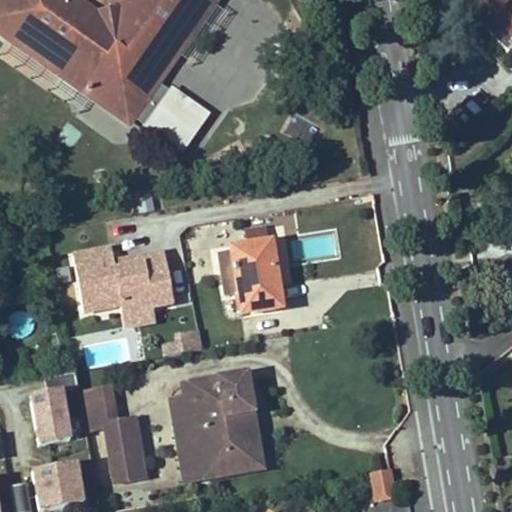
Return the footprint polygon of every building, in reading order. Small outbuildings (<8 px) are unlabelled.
[(151,93),(184,45),(177,40),(198,9),(206,14),(216,0),(129,0),(119,15),(101,18),(75,0),(0,0),(0,33),(19,47),(25,40),(57,62),(51,69),(129,124),(139,110),(156,122),(168,104),(151,93)] [(511,0),(469,0),(474,5),(463,15),(503,58),(511,49),(511,0)] [(184,45),(206,14),(198,9),(177,40),(184,45)] [(57,62),(25,40),(19,47),(51,69),(57,62)] [(180,152),(204,118),(174,96),(168,104),(156,122),(149,131),(180,152)] [(71,149),(81,132),(65,123),(55,140),(71,149)] [(250,248),(270,245),(268,232),(248,235),(250,248)] [(280,308),(270,245),(231,251),(240,314),(280,308)] [(70,259),(82,316),(119,308),(120,316),(151,309),(171,305),(161,254),(111,265),(108,251),(70,259)] [(151,309),(120,316),(123,331),(154,324),(151,309)] [(174,332),(175,351),(201,349),(200,330),(174,332)] [(78,389),(75,372),(44,377),(46,388),(28,391),(38,449),(75,443),(66,391),(78,389)] [(264,467),(247,374),(180,386),(183,399),(186,416),(178,417),(187,469),(226,462),(228,473),(264,467)] [(114,386),(79,393),(87,433),(104,428),(103,421),(120,417),(114,386)] [(186,416),(183,399),(171,401),(185,485),(228,477),(228,473),(226,462),(187,469),(178,417),(186,416)] [(151,477),(140,414),(120,417),(103,421),(104,428),(115,484),(151,477)] [(29,483),(10,486),(14,511),(51,511),(79,507),(72,464),(27,472),(29,483)] [(391,468),(369,471),(373,501),(395,498),(391,468)]
